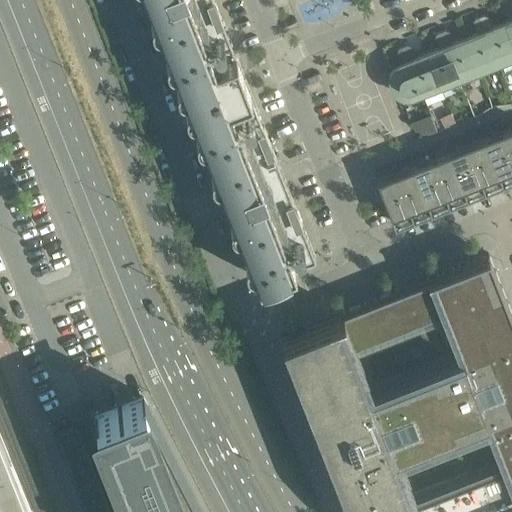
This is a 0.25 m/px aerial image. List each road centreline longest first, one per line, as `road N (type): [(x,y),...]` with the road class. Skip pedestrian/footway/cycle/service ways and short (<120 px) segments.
road 1 (primary): [(298,511),(175,271),(70,0)]
road 2 (primary): [(24,0),(158,336),(243,511)]
road 3 (residential): [(368,266),(246,316),(114,0)]
road 4 (residential): [(368,266),(284,57)]
road 5 (residential): [(284,57),(432,0)]
road 6 (residential): [(495,212),(368,266)]
